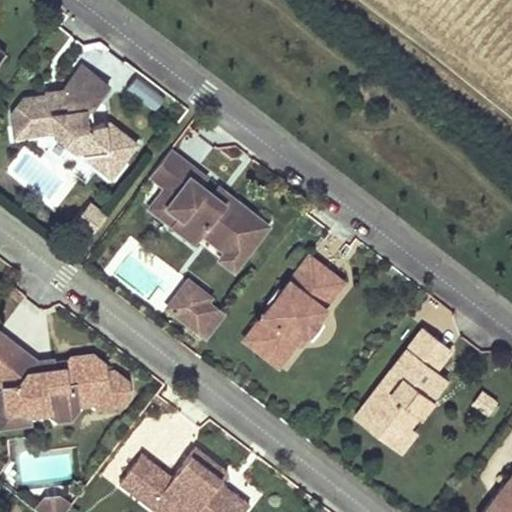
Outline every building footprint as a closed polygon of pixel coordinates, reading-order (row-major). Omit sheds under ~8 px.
[(107,82),(80,61),(63,84),(65,98),(47,100),(46,91),(22,94),(10,110),(12,125),(29,122),(30,131),(53,128),(53,130),(80,150),(84,144),(105,142),(106,147),(121,158),(136,139),(108,118),(87,120),(84,105),(89,104),(107,82)] [(65,98),(63,84),(45,87),(46,91),(47,100),(65,98)] [(29,122),(12,125),(14,133),(30,131),(29,122)] [(121,158),(106,147),(105,142),(84,144),(80,150),(110,173),(121,158)] [(168,146),(149,172),(175,191),(166,202),(180,212),(172,222),(193,237),(200,228),(226,248),(254,212),(227,191),(221,197),(212,191),(199,180),(204,173),(168,146)] [(166,202),(175,191),(164,183),(148,204),(172,222),(180,212),(166,202)] [(212,191),(221,197),(227,191),(218,184),(212,191)] [(88,196),(73,216),(89,228),(104,208),(88,196)] [(298,339),(305,329),(307,327),(303,324),(312,312),(316,315),(317,313),(324,304),(322,303),(310,294),(330,269),(307,251),(281,286),(269,301),(243,336),(277,362),(296,337),(298,339)] [(342,278),(330,269),(310,294),(322,303),(342,278)] [(187,278),(165,307),(209,340),(228,315),(208,300),(211,296),(187,278)] [(281,286),(277,283),(265,298),(269,301),(281,286)] [(322,317),(317,313),(316,315),(312,312),(303,324),(307,327),(305,329),(310,333),(322,317)] [(450,346),(422,325),(365,399),(404,429),(407,425),(417,412),(430,395),(446,375),(434,366),(450,346)] [(0,382),(2,384),(5,408),(24,406),(25,412),(26,412),(47,409),(56,417),(68,416),(75,406),(75,402),(96,399),(94,383),(104,381),(101,360),(90,351),(69,354),(61,365),(51,366),(36,368),(35,359),(0,331),(0,382)] [(50,357),(35,359),(36,368),(51,366),(50,357)] [(2,384),(0,386),(0,425),(28,421),(26,412),(25,412),(24,406),(5,408),(2,384)] [(482,388),(473,400),(489,412),(498,401),(482,388)] [(430,395),(417,412),(420,415),(433,397),(430,395)] [(365,399),(354,413),(400,448),(414,430),(407,425),(404,429),(365,399)] [(232,474),(193,444),(169,474),(139,451),(116,480),(148,505),(158,491),(185,511),(238,511),(247,502),(224,485),(232,474)] [(511,511),(511,468),(497,489),(501,493),(497,497),(493,494),(479,511),(511,511)] [(501,493),(497,489),(493,494),(497,497),(501,493)] [(185,511),(158,491),(148,505),(157,511),(185,511)] [(42,495),(32,508),(38,511),(60,511),(67,503),(55,494),(42,495)]
